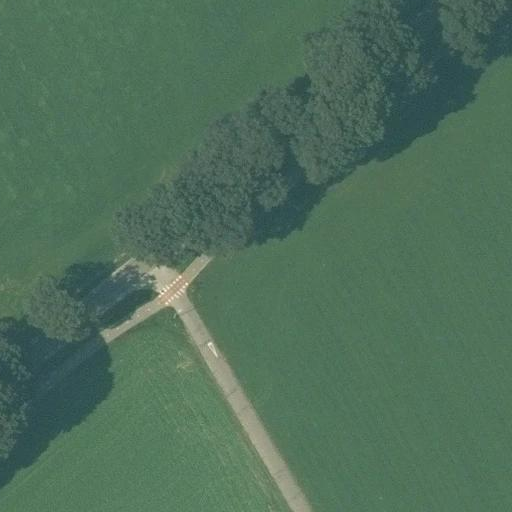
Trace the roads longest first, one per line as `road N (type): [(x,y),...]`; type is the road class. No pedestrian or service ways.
road 1 (secondary): [(150,254),(385,69),(456,0)]
road 2 (unclassified): [(150,254),(303,511)]
road 3 (secondary): [(0,383),(150,254)]
